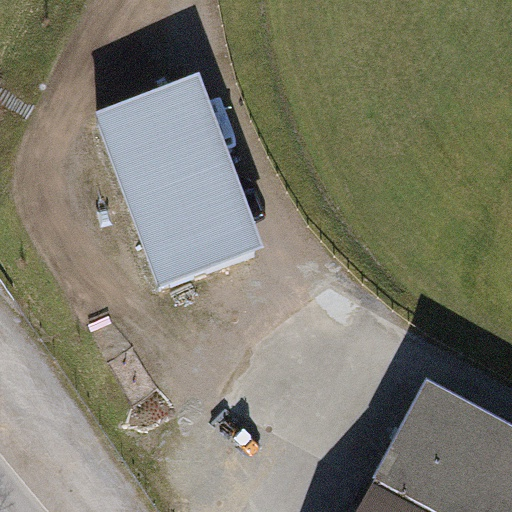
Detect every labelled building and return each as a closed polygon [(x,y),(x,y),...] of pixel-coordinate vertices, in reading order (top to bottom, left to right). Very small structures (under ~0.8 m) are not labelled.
[(353,224),(511,316),(511,38),(474,16),(353,224)] [(197,95),(93,133),(158,308),(261,270),(197,95)] [(231,511),(323,294),(268,271),(176,488),(231,511)] [(274,511),(347,511),(405,384),(332,351),(306,407),(319,413),(274,511)] [(511,511),(511,447),(424,401),(363,511),(511,511)]
